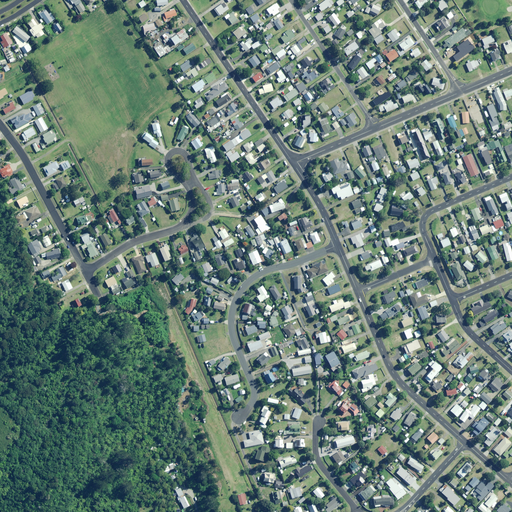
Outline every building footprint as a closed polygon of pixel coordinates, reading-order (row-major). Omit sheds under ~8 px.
[(79,0),(77,0),(73,3),(76,6),(73,7),(78,14),(79,15),(84,13),(83,11),(86,9),(81,2),(79,0)] [(331,5),(333,3),(331,0),(325,0),(318,4),(320,7),(319,8),(321,11),(328,6),(329,8),(332,6),(331,5)] [(419,8),(428,2),(426,0),(424,0),(420,3),(418,0),(415,3),(419,8)] [(441,11),(450,6),(446,0),(441,0),(437,3),(441,11)] [(219,15),(229,9),(224,2),(215,9),(219,15)] [(270,14),(280,8),(277,3),(267,9),(270,14)] [(373,5),(371,4),(369,7),(368,7),(368,8),(366,7),(364,10),(366,11),(365,12),(368,14),(369,12),(376,16),(381,8),(380,8),(381,5),(378,3),(376,6),(373,4),(373,5)] [(250,15),(254,12),(250,6),(245,9),(250,15)] [(49,14),(45,9),(39,14),(42,19),(43,18),(47,24),(55,19),(50,13),(49,14)] [(166,19),(176,16),(175,9),(170,10),(170,11),(164,13),(162,14),(165,22),(167,21),(166,19)] [(234,15),(235,14),(233,12),(226,17),(228,21),(229,20),(232,24),(238,20),(234,15)] [(257,23),(261,20),(256,13),(250,17),(254,24),(256,22),(257,23)] [(335,26),(340,22),(334,13),(329,17),(335,26)] [(142,23),(148,19),(145,14),(138,17),(142,23)] [(278,30),(283,26),(278,18),(273,21),(278,30)] [(445,22),(446,21),(444,18),(436,23),(438,26),(439,26),(442,30),(450,26),(448,22),(445,23),(445,22)] [(29,30),(33,36),(35,35),(37,38),(44,34),(41,30),(44,28),(40,23),(37,25),(33,19),(28,23),(31,28),(29,30)] [(379,24),(377,21),(366,28),(373,38),(382,33),(380,30),(385,26),(382,22),(379,24)] [(57,32),(61,28),(58,23),(53,26),(57,32)] [(144,32),(155,29),(153,23),(142,26),(144,32)] [(21,29),(22,28),(17,25),(12,31),(23,40),(28,34),(21,29)] [(342,25),(340,28),(340,27),(335,35),(341,39),(346,31),(345,31),(347,28),(342,25)] [(238,39),(246,33),(241,26),(233,33),(238,39)] [(188,34),(187,32),(186,32),(183,28),(177,33),(182,41),(189,36),(188,34)] [(468,29),(465,31),(463,28),(444,41),(446,43),(443,45),(445,47),(448,46),(449,48),(471,33),(468,29)] [(285,43),(295,36),(290,29),(283,34),(283,36),(281,37),(285,43)] [(393,42),(399,38),(393,30),(387,34),(393,42)] [(4,48),(13,43),(7,33),(1,37),(2,40),(0,41),(4,48)] [(171,41),(166,33),(163,35),(164,37),(163,37),(166,42),(169,40),(170,42),(171,41)] [(175,45),(180,41),(176,35),(171,38),(175,45)] [(377,44),(384,39),(381,35),(374,39),(377,44)] [(488,44),(494,41),(492,35),(482,39),(485,49),(489,47),(488,44)] [(408,48),(414,44),(410,37),(399,44),(402,49),(403,49),(405,53),(410,50),(408,48)] [(249,44),(252,42),(249,38),(246,41),(247,42),(244,43),(243,41),(238,45),(243,50),(244,49),(246,51),(251,47),(249,44)] [(299,45),(306,40),(304,38),(290,48),(296,57),(301,53),(300,51),(302,49),(299,45)] [(347,55),(361,45),(356,38),(348,44),(349,45),(343,49),(347,55)] [(468,46),(470,45),(467,40),(462,43),(463,45),(461,47),(462,49),(460,50),(464,56),(469,52),(468,50),(470,48),(468,46)] [(254,49),(260,45),(257,41),(251,45),(254,49)] [(503,43),(507,54),(511,51),(511,42),(511,43),(509,41),(503,43)] [(32,49),(28,43),(19,49),(23,55),(32,49)] [(187,55),(196,49),(192,43),(183,49),(187,55)] [(259,48),(262,53),(265,51),(267,54),(268,53),(266,50),(268,49),(265,44),(259,48)] [(160,57),(166,53),(163,48),(161,45),(154,49),(160,57)] [(167,45),(163,48),(166,53),(167,54),(171,51),(167,45)] [(274,55),(276,54),(281,50),(278,46),(271,51),(274,55)] [(415,57),(421,54),(417,48),(411,51),(415,57)] [(283,49),(281,50),(276,54),(279,58),(280,58),(282,60),(286,57),(284,54),(286,53),(283,49)] [(390,62),(398,56),(394,49),(388,53),(385,50),(382,52),(384,55),(385,54),(390,62)] [(498,54),(500,53),(498,49),(494,50),(495,51),(489,53),(493,62),(496,60),(496,59),(499,57),(498,54)] [(11,62),(15,60),(10,50),(5,52),(11,62)] [(361,58),(361,57),(357,54),(356,55),(356,54),(348,66),(353,70),(361,58)] [(379,54),(375,57),(377,60),(378,63),(383,59),(379,54)] [(253,67),(260,63),(255,55),(248,59),(253,67)] [(305,68),(311,64),(306,57),(301,61),(305,68)] [(373,63),(377,60),(375,57),(366,64),(370,69),(375,66),(373,63)] [(430,63),(429,63),(426,59),(420,64),(426,71),(432,66),(430,63)] [(184,72),(196,64),(193,60),(188,64),(185,61),(182,63),(182,64),(180,66),(184,72)] [(476,66),(479,65),(477,60),(474,62),(474,60),(466,64),(469,71),(477,68),(476,66)] [(288,71),(295,67),(293,63),(286,67),(288,71)] [(192,78),(198,74),(197,72),(199,70),(196,66),(185,72),(188,76),(190,75),(192,78)] [(257,79),(268,72),(265,67),(254,74),(257,79)] [(361,80),(368,75),(362,67),(355,72),(361,80)] [(212,72),(204,78),(207,83),(208,84),(216,79),(212,72)] [(318,77),(316,74),(315,75),(313,72),(307,76),(308,77),(307,77),(310,82),(318,77)] [(408,82),(417,76),(414,72),(405,78),(408,82)] [(283,74),(282,75),(281,74),(278,76),(279,77),(276,79),(279,83),(286,78),(283,74)] [(382,85),(385,81),(382,78),(384,77),(382,75),(381,74),(376,79),(382,85)] [(327,83),(330,81),(328,77),(320,83),(324,89),(323,91),(325,94),(335,87),(333,84),(329,87),(327,83)] [(441,82),(442,80),(434,77),(432,84),(434,85),(434,87),(443,89),(445,83),(441,82)] [(203,86),(207,83),(204,78),(189,87),(192,91),(194,89),(196,92),(204,87),(203,86)] [(397,91),(406,85),(403,80),(397,84),(398,86),(395,88),(397,91)] [(209,101),(229,88),(225,82),(219,86),(218,84),(212,89),(212,90),(208,93),(209,95),(206,97),(209,101)] [(300,92),(306,88),(302,82),(296,87),(300,92)] [(260,94),(273,91),(271,83),(262,86),(263,88),(258,90),(260,94)] [(422,88),(423,87),(420,83),(415,87),(420,93),(424,90),(422,88)] [(302,93),(308,101),(314,96),(310,90),(311,89),(310,87),(302,93)] [(495,91),(493,92),(499,105),(499,110),(506,110),(505,104),(498,87),(494,89),(495,91)] [(287,102),(298,94),(294,88),(283,96),(287,102)] [(506,99),(508,98),(508,97),(511,95),(511,91),(511,89),(503,92),(506,99)] [(32,98),(35,96),(31,90),(19,97),(24,104),(33,99),(32,98)] [(383,99),(390,94),(388,90),(380,95),(383,99)] [(404,103),(413,99),(410,93),(402,97),(404,103)] [(220,107),(231,100),(227,94),(216,101),(220,107)] [(279,106),(283,103),(278,96),(269,102),(275,110),(277,109),(276,107),(279,105),(279,106)] [(205,104),(200,97),(194,102),(198,108),(205,104)] [(477,106),(478,106),(475,99),(470,101),(471,104),(469,105),(476,120),(482,118),(477,106)] [(396,103),(393,104),(391,100),(386,102),(387,102),(378,106),(380,112),(386,109),(387,112),(398,107),(396,103)] [(5,114),(16,108),(12,101),(7,104),(9,106),(3,109),(5,114)] [(323,113),(328,109),(324,102),(318,106),(323,113)] [(37,116),(44,112),(39,103),(32,106),(37,116)] [(233,103),(228,107),(230,110),(228,112),(230,115),(238,109),(233,103)] [(496,116),(497,115),(492,104),(486,107),(492,120),(489,121),(493,130),(499,128),(498,125),(499,124),(496,116)] [(338,119),(344,114),(337,105),(331,110),(338,119)] [(287,119),(293,115),(289,109),(283,113),(287,119)] [(28,121),(33,118),(30,113),(25,115),(23,112),(10,120),(12,123),(14,122),(15,124),(14,125),(16,128),(29,121),(28,121)] [(195,127),(200,123),(191,113),(186,117),(195,127)] [(354,118),(356,116),(353,113),(345,117),(348,123),(347,123),(349,127),(357,123),(354,118)] [(301,119),(300,120),(302,126),(304,128),(310,123),(309,114),(301,116),(301,119)] [(211,125),(213,129),(220,125),(219,123),(222,122),(217,115),(207,122),(209,126),(211,125)] [(455,127),(457,126),(452,116),(447,118),(451,128),(450,128),(452,131),(456,130),(455,127)] [(41,132),(48,129),(41,117),(34,121),(41,132)] [(442,132),(445,131),(440,117),(434,120),(435,121),(432,122),(434,127),(440,140),(444,138),(442,132)] [(241,121),(240,122),(237,118),(234,120),(237,124),(236,125),(235,123),(233,124),(237,130),(243,125),(241,121)] [(158,137),(162,136),(158,122),(151,124),(154,134),(156,133),(158,137)] [(331,128),(328,123),(321,126),(326,134),(333,131),(331,128)] [(190,128),(185,126),(185,127),(183,126),(177,138),(183,141),(190,128)] [(25,140),(36,134),(32,127),(23,132),(24,133),(22,134),(25,140)] [(459,137),(468,133),(466,127),(456,132),(459,137)] [(432,136),(430,130),(427,131),(426,128),(422,129),(424,132),(422,133),(425,140),(427,139),(429,142),(432,141),(430,137),(432,136)] [(239,135),(222,145),(226,151),(251,135),(247,129),(239,134),(239,135)] [(55,140),(53,138),(56,137),(54,133),(51,134),(50,131),(42,135),(46,142),(47,144),(55,140)] [(147,142),(151,136),(145,132),(141,137),(147,142)] [(413,140),(420,137),(418,132),(410,135),(413,140)] [(316,137),(317,133),(309,133),(309,137),(310,137),(310,141),(318,142),(318,137),(316,137)] [(152,139),(153,137),(152,136),(147,143),(155,148),(158,143),(152,139)] [(302,148),(306,139),(299,136),(295,145),(302,148)] [(401,144),(408,141),(406,136),(399,138),(401,144)] [(196,150),(202,145),(197,138),(191,142),(196,150)] [(254,143),(256,147),(263,143),(263,142),(261,138),(254,143)] [(438,156),(443,154),(437,140),(432,142),(434,147),(430,149),(431,151),(435,149),(438,156)] [(499,163),(507,160),(498,140),(494,142),(493,141),(486,144),(489,150),(496,147),(498,153),(496,154),(499,163)] [(252,143),(250,145),(248,142),(243,146),(247,153),(253,149),(252,148),(254,146),(252,143)] [(266,148),(263,143),(256,147),(260,152),(266,148)] [(511,143),(503,147),(510,163),(511,161),(511,143)] [(378,160),(386,156),(381,145),(379,146),(379,147),(374,150),(378,160)] [(213,146),(204,149),(206,154),(206,155),(207,159),(209,158),(211,163),(217,161),(213,152),(215,151),(213,146)] [(365,157),(372,154),(368,146),(362,149),(365,157)] [(423,150),(425,150),(423,146),(416,149),(420,156),(425,154),(423,150)] [(481,151),(478,152),(477,150),(475,151),(479,160),(484,158),(481,151)] [(236,152),(232,154),(230,151),(226,154),(232,162),(240,157),(236,152)] [(254,157),(252,153),(250,153),(245,156),(250,166),(256,162),(256,161),(260,159),(258,156),(254,159),(253,158),(254,157)] [(471,177),(479,173),(470,154),(465,156),(464,154),(461,155),(471,177)] [(152,165),(152,159),(146,160),(146,157),(139,158),(139,165),(152,165)] [(342,162),(340,163),(338,158),(329,162),(334,174),(348,169),(346,164),(344,165),(342,162)] [(260,172),(270,165),(266,159),(257,165),(260,169),(259,170),(260,172)] [(410,169),(419,165),(417,159),(411,161),(410,159),(406,160),(410,169)] [(56,169),(59,167),(56,161),(43,168),(47,176),(57,171),(56,169)] [(63,170),(71,167),(68,161),(60,164),(63,170)] [(374,171),(379,169),(377,162),(371,164),(374,171)] [(0,174),(2,178),(3,177),(4,179),(8,177),(7,176),(14,173),(9,164),(1,168),(0,165),(0,174)] [(362,170),(364,168),(361,165),(355,171),(361,179),(366,175),(362,170)] [(387,179),(391,178),(387,167),(382,169),(385,176),(386,175),(387,179)] [(150,178),(161,176),(160,170),(149,172),(150,178)] [(219,176),(222,175),(221,170),(212,171),(213,173),(208,174),(209,179),(219,178),(219,176)] [(239,175),(241,178),(244,176),(245,178),(245,179),(247,183),(253,179),(247,170),(239,175)] [(270,182),(276,178),(271,170),(257,179),(261,184),(265,182),(263,180),(267,177),(270,182)] [(445,185),(451,183),(448,171),(442,173),(445,185)] [(330,178),(333,176),(330,172),(326,174),(325,173),(321,175),(326,183),(331,180),(330,178)] [(413,181),(420,177),(417,172),(410,175),(413,181)] [(461,184),(466,181),(461,172),(456,175),(461,184)] [(136,183),(144,181),(142,173),(134,175),(136,183)] [(436,177),(433,178),(432,175),(427,177),(428,179),(427,179),(431,190),(437,188),(435,184),(438,183),(436,177)] [(25,183),(22,185),(17,177),(10,180),(14,188),(10,190),(12,195),(27,187),(25,183)] [(60,188),(67,185),(62,177),(56,180),(60,188)] [(163,190),(170,187),(167,181),(160,183),(163,190)] [(277,194),(288,187),(284,181),(274,188),(277,194)] [(239,182),(233,182),(233,183),(230,183),(230,185),(224,185),(224,184),(218,184),(218,189),(216,189),(217,192),(214,192),(214,195),(222,195),(222,192),(225,192),(225,190),(239,189),(239,182)] [(341,199),(353,195),(349,183),(338,187),(338,186),(331,189),(333,194),(336,193),(338,198),(340,197),(341,199)] [(421,196),(425,193),(418,183),(413,187),(416,192),(417,191),(421,196)] [(322,192),(328,188),(325,184),(319,187),(322,192)] [(383,202),(388,190),(381,187),(376,200),(383,202)] [(405,202),(413,197),(409,192),(405,195),(404,193),(400,195),(405,202)] [(506,208),(511,206),(506,192),(499,195),(502,203),(504,202),(505,204),(505,205),(506,208)] [(259,202),(264,199),(260,193),(254,197),(257,200),(258,199),(259,202)] [(238,201),(241,199),(239,195),(236,197),(236,196),(230,199),(234,207),(240,204),(238,201)] [(27,203),(29,202),(26,196),(17,201),(21,209),(28,205),(27,203)] [(80,203),(85,201),(82,196),(73,201),(76,207),(81,204),(80,203)] [(492,215),(498,212),(491,196),(489,197),(490,199),(485,201),(489,211),(490,210),(492,215)] [(171,211),(180,209),(177,198),(168,201),(171,211)] [(359,207),(362,206),(359,199),(352,202),(356,213),(361,211),(359,207)] [(141,217),(150,212),(144,201),(139,204),(142,209),(138,212),(141,217)] [(274,212),(285,208),(283,203),(280,204),(280,202),(271,205),(274,212)] [(380,212),(382,206),(374,204),(373,209),(374,209),(374,210),(380,212)] [(35,207),(34,208),(33,207),(21,214),(22,214),(16,217),(19,223),(29,218),(30,220),(41,214),(37,207),(36,208),(35,207)] [(267,214),(270,212),(267,207),(261,211),(265,217),(268,215),(267,214)] [(398,209),(398,208),(392,207),(391,215),(402,216),(403,210),(398,209)] [(479,213),(481,212),(478,207),(471,210),(475,221),(481,218),(479,213)] [(111,223),(119,219),(114,210),(106,215),(111,223)] [(285,221),(288,219),(284,213),(277,217),(279,221),(283,218),(285,221)] [(135,221),(131,214),(124,218),(128,225),(135,221)] [(90,215),(85,217),(85,215),(76,218),(78,225),(87,222),(87,221),(92,219),(90,215)] [(311,221),(307,222),(304,217),(300,219),(305,231),(311,229),(310,226),(313,225),(311,221)] [(496,229),(504,226),(501,219),(493,222),(494,225),(492,226),(494,231),(496,230),(496,229)] [(354,230),(362,226),(360,220),(351,223),(354,230)] [(403,231),(407,230),(403,221),(394,225),(394,224),(391,226),(394,232),(402,228),(403,231)] [(482,235),(490,232),(487,225),(479,228),(482,235)] [(251,237),(255,234),(250,226),(246,228),(248,231),(246,232),(247,235),(249,234),(251,237)] [(296,231),(295,231),(293,226),(288,229),(289,231),(287,231),(288,234),(290,233),(291,236),(297,233),(296,231)] [(452,237),(458,235),(455,226),(449,229),(452,237)] [(225,229),(223,229),(222,227),(220,229),(221,231),(218,232),(223,240),(229,236),(225,229)] [(474,240),(479,237),(476,229),(470,231),(474,240)] [(314,244),(320,241),(316,232),(310,234),(314,244)] [(92,236),(89,238),(87,233),(80,236),(84,244),(86,243),(88,248),(85,249),(87,254),(88,254),(90,258),(98,254),(91,240),(93,239),(92,236)] [(106,246),(112,243),(106,233),(100,237),(106,246)] [(262,240),(267,239),(265,234),(255,237),(258,245),(263,243),(262,240)] [(357,248),(364,245),(359,234),(350,238),(353,244),(355,243),(357,248)] [(46,247),(52,244),(47,235),(42,238),(46,247)] [(194,236),(190,239),(195,247),(200,250),(205,246),(198,236),(195,238),(194,236)] [(286,239),(279,242),(277,237),(273,238),(277,247),(280,246),(284,254),(291,251),(286,239)] [(219,240),(218,240),(217,238),(213,240),(217,248),(222,246),(219,240)] [(225,247),(234,242),(232,238),(223,243),(225,247)] [(304,241),(302,242),(301,238),(295,241),(299,251),(307,247),(307,248),(313,246),(311,242),(306,244),(304,241)] [(384,240),(387,247),(396,243),(395,240),(390,242),(389,238),(384,240)] [(443,248),(451,244),(448,238),(440,241),(443,248)] [(39,249),(41,248),(37,239),(27,244),(33,254),(40,251),(39,249)] [(168,250),(169,250),(167,243),(163,245),(164,247),(159,249),(165,261),(171,258),(168,250)] [(511,253),(510,245),(507,246),(507,243),(503,244),(507,261),(511,259),(511,253)] [(181,255),(188,251),(185,245),(178,249),(181,255)] [(406,257),(417,252),(415,245),(403,250),(406,257)] [(492,261),(499,258),(493,245),(486,248),(492,261)] [(270,259),(274,252),(265,247),(262,252),(265,254),(264,256),(270,259)] [(53,259),(60,257),(58,249),(53,250),(53,251),(46,252),(47,259),(53,258),(53,259)] [(262,254),(259,256),(257,250),(248,254),(253,265),(261,261),(262,262),(265,261),(262,254)] [(371,253),(369,254),(368,251),(361,254),(363,260),(373,256),(371,253)] [(452,259),(458,257),(456,251),(450,254),(452,259)] [(201,256),(199,257),(197,252),(193,253),(196,260),(202,258),(201,256)] [(483,255),(479,252),(475,256),(481,264),(487,259),(483,255)] [(152,267),(159,264),(155,253),(145,256),(148,262),(150,262),(152,267)] [(224,255),(221,256),(219,253),(214,256),(218,266),(225,264),(223,260),(226,259),(224,255)] [(142,262),(144,261),(142,255),(132,259),(133,261),(134,261),(138,273),(146,271),(142,262)] [(243,261),(238,263),(237,259),(234,260),(237,268),(238,268),(239,270),(246,268),(243,261)] [(371,271),(382,266),(380,260),(364,266),(366,271),(370,269),(371,271)] [(470,272),(474,267),(467,260),(463,265),(470,272)] [(322,265),(321,261),(313,265),(314,267),(306,270),(309,276),(317,273),(317,275),(328,270),(326,263),(322,265)] [(201,266),(202,268),(203,268),(205,273),(203,273),(205,277),(208,276),(207,272),(212,270),(209,262),(201,266)] [(464,278),(457,263),(452,265),(452,267),(451,268),(457,280),(460,279),(460,280),(464,278)] [(54,281),(67,274),(63,266),(57,270),(58,273),(51,277),(54,281)] [(44,279),(51,275),(48,270),(42,273),(43,274),(42,275),(44,279)] [(132,278),(135,276),(132,270),(126,273),(129,277),(131,276),(132,278)] [(335,277),(332,272),(322,280),(327,286),(334,281),(332,279),(335,277)] [(177,285),(184,278),(179,273),(172,281),(177,285)] [(113,285),(117,283),(113,276),(105,281),(108,288),(110,287),(112,290),(111,290),(114,295),(116,293),(117,295),(121,293),(118,287),(115,289),(113,285)] [(300,288),(300,276),(292,277),(292,281),(294,281),(294,289),(297,289),(299,294),(304,291),(302,288),(300,288)] [(122,281),(127,289),(130,287),(132,290),(135,288),(134,285),(131,279),(128,280),(127,278),(122,281)] [(418,289),(428,285),(426,279),(415,283),(418,289)] [(66,291),(72,288),(68,280),(62,283),(66,291)] [(341,291),(338,284),(327,289),(330,295),(341,291)] [(282,297),(274,285),(269,289),(276,301),(282,297)] [(269,297),(262,286),(257,289),(260,295),(257,297),(260,302),(269,297)] [(392,298),(396,296),(394,291),(383,296),(387,303),(393,301),(392,298)] [(426,295),(418,298),(416,293),(409,296),(414,308),(429,302),(426,295)] [(76,308),(82,304),(77,297),(72,301),(76,308)] [(189,299),(187,306),(183,310),(188,315),(193,309),(195,301),(189,299)] [(351,307),(350,304),(349,301),(345,302),(342,299),(338,301),(339,303),(329,306),(331,312),(344,307),(345,309),(351,307)] [(223,311),(225,304),(214,302),(213,308),(223,311)] [(255,306),(246,303),(243,312),(250,314),(252,310),(254,311),(255,306)] [(315,314),(311,304),(303,308),(305,312),(307,311),(309,317),(315,314)] [(474,315),(484,311),(480,304),(470,309),(474,315)] [(395,313),(400,310),(397,305),(385,312),(386,313),(379,316),(382,321),(388,317),(389,318),(396,314),(395,313)] [(426,309),(427,309),(426,305),(417,308),(421,320),(427,318),(426,315),(427,315),(426,309)] [(292,313),(288,306),(281,309),(285,316),(284,317),(286,320),(291,317),(290,314),(292,313)] [(279,325),(275,317),(279,313),(275,311),(269,319),(270,322),(269,322),(270,326),(272,325),(273,328),(279,325)] [(485,324),(497,316),(494,311),(492,312),(482,318),(483,320),(479,323),(482,327),(486,324),(485,324)] [(196,322),(202,317),(199,312),(192,317),(196,322)] [(350,320),(348,315),(337,320),(339,325),(350,320)] [(263,319),(258,318),(257,325),(259,325),(259,328),(265,329),(265,322),(263,322),(263,319)] [(404,327),(413,323),(410,318),(401,321),(404,327)] [(503,323),(499,326),(497,323),(490,328),(492,332),(495,336),(506,327),(503,323)] [(295,329),(291,324),(283,329),(289,338),(295,333),(293,331),(295,329)] [(360,332),(357,324),(351,326),(355,334),(360,332)] [(257,332),(254,325),(245,329),(245,327),(241,328),(245,337),(257,332)] [(347,336),(342,329),(336,334),(342,341),(347,336)] [(410,332),(409,332),(408,330),(403,332),(407,339),(412,337),(410,332)] [(443,342),(449,338),(443,330),(437,335),(443,342)] [(505,343),(511,337),(511,334),(509,330),(502,336),(504,338),(502,339),(505,343)] [(326,337),(325,332),(318,334),(319,338),(320,344),(330,342),(329,336),(326,337)] [(198,343),(206,341),(204,335),(196,337),(198,343)] [(309,347),(304,335),(299,338),(300,342),(297,343),(299,347),(302,345),(304,349),(309,347)] [(452,353),(460,345),(454,338),(446,345),(449,349),(446,351),(445,349),(442,352),(446,356),(450,352),(452,353)] [(263,347),(260,340),(255,342),(254,340),(247,343),(250,352),(263,347)] [(414,347),(419,345),(417,340),(403,347),(406,354),(415,350),(414,347)] [(356,349),(354,343),(342,348),(344,354),(356,349)] [(279,354),(275,346),(270,349),(273,356),(279,354)] [(369,355),(367,351),(355,356),(356,358),(355,359),(356,362),(370,356),(370,355),(369,355)] [(425,358),(428,356),(426,351),(418,356),(420,359),(424,357),(425,358)] [(339,364),(333,352),(324,356),(331,368),(339,364)] [(461,368),(473,356),(469,352),(463,358),(460,355),(452,363),(457,368),(459,366),(461,368)] [(266,358),(263,354),(257,359),(262,365),(270,358),(268,356),(266,358)] [(231,362),(226,358),(222,362),(221,361),(216,367),(220,371),(221,369),(223,371),(231,362)] [(429,383),(441,368),(432,360),(428,365),(432,368),(424,378),(429,383)] [(378,369),(375,363),(369,367),(368,365),(359,370),(358,369),(352,372),(356,380),(363,376),(363,377),(378,369)] [(412,375),(421,369),(416,363),(407,369),(412,375)] [(312,373),(311,366),(292,369),(293,376),(312,373)] [(487,374),(489,372),(485,368),(477,376),(481,380),(482,378),(486,381),(490,377),(487,374)] [(270,373),(268,370),(263,373),(265,375),(263,376),(268,384),(276,380),(271,372),(270,373)] [(223,379),(220,374),(212,378),(214,383),(223,379)] [(239,382),(237,374),(224,378),(226,385),(239,382)] [(375,384),(373,374),(368,375),(369,379),(361,381),(363,389),(362,389),(362,392),(369,391),(368,388),(372,387),(372,385),(375,384)] [(468,383),(473,377),(470,374),(464,380),(468,383)] [(495,393),(503,385),(496,378),(488,386),(495,393)] [(439,389),(442,387),(436,380),(432,383),(433,385),(431,387),(435,391),(438,388),(439,389)] [(337,384),(334,381),(328,387),(330,389),(331,388),(340,397),(344,393),(343,391),(345,389),(341,386),(340,387),(337,384)] [(461,391),(465,387),(461,383),(457,387),(461,391)] [(478,394),(484,386),(481,383),(478,386),(477,386),(474,390),(478,394)] [(377,386),(371,390),(373,394),(379,390),(377,386)] [(229,394),(227,388),(223,390),(220,392),(222,397),(229,394)] [(304,395),(296,388),(293,391),(291,389),(288,392),(302,405),(306,401),(301,397),(304,395)] [(509,400),(511,396),(511,393),(507,389),(502,395),(509,400)] [(396,399),(390,393),(386,397),(388,399),(385,403),(389,407),(396,399)] [(488,404),(492,400),(484,393),(480,397),(488,404)] [(377,402),(372,396),(364,403),(369,408),(377,402)] [(333,405),(339,409),(344,413),(348,408),(353,412),(354,416),(359,415),(357,407),(353,403),(352,405),(346,400),(343,404),(338,400),(333,405)] [(457,404),(450,411),(457,417),(468,404),(464,401),(459,406),(457,404)] [(483,410),(487,406),(483,402),(479,406),(483,410)] [(473,419),(480,409),(475,405),(470,411),(466,409),(459,419),(464,423),(469,416),(473,419)] [(268,409),(263,406),(261,411),(262,412),(261,416),(262,416),(259,422),(260,423),(259,426),(266,429),(268,426),(265,425),(268,418),(267,418),(270,412),(267,411),(268,409)] [(302,410),(295,408),(292,417),(298,419),(302,410)] [(402,410),(399,408),(398,410),(397,409),(395,411),(394,411),(390,417),(396,421),(397,419),(399,420),(402,415),(399,413),(402,410)] [(505,417),(511,411),(507,408),(502,414),(505,417)] [(384,413),(380,409),(375,414),(380,418),(384,413)] [(416,415),(410,412),(404,423),(410,427),(416,415)] [(490,420),(494,417),(489,412),(486,416),(490,420)] [(477,436),(489,423),(483,418),(478,424),(475,422),(472,426),(475,429),(472,432),(477,436)] [(497,426),(502,421),(498,418),(494,423),(497,426)] [(349,430),(348,422),(337,423),(338,431),(349,430)] [(283,430),(283,434),(283,435),(287,435),(287,434),(289,434),(299,434),(299,425),(292,425),(292,423),(290,423),(290,427),(289,427),(289,430),(283,430)] [(374,429),(374,426),(367,425),(367,434),(368,434),(367,436),(363,436),(363,440),(369,441),(370,438),(373,439),(374,432),(376,433),(376,429),(374,429)] [(497,432),(498,431),(492,425),(484,435),(488,438),(484,443),(489,447),(499,435),(497,432)] [(425,433),(420,429),(412,438),(416,442),(425,433)] [(264,443),(261,430),(248,433),(250,440),(243,441),(245,447),(264,443)] [(438,438),(433,432),(427,438),(432,444),(438,438)] [(337,440),(336,437),(332,439),(334,444),(336,444),(337,446),(340,445),(341,447),(345,445),(342,438),(337,440)] [(500,456),(511,443),(505,438),(494,450),(500,456)] [(387,451),(382,445),(377,450),(382,455),(385,453),(386,455),(388,454),(386,452),(387,451)] [(270,449),(262,446),(260,451),(257,450),(254,459),(263,462),(265,456),(263,455),(264,452),(268,454),(270,449)] [(511,457),(511,456),(511,447),(508,452),(507,451),(503,455),(506,459),(510,455),(511,457)] [(442,453),(439,450),(437,453),(433,449),(429,453),(431,454),(430,455),(435,460),(442,453)] [(342,455),(340,451),(332,456),(337,464),(351,455),(349,451),(342,455)] [(416,459),(411,456),(407,464),(420,472),(423,467),(417,463),(418,462),(415,460),(416,459)] [(292,460),(290,457),(282,459),(282,457),(275,459),(276,462),(279,461),(281,468),(297,462),(295,459),(292,460)] [(358,467),(354,461),(348,466),(353,474),(360,469),(358,466),(358,467)] [(176,469),(174,464),(165,467),(168,473),(172,471),(172,470),(176,469)] [(469,470),(471,468),(466,464),(457,473),(462,478),(469,471),(469,470)] [(414,481),(408,470),(402,474),(403,475),(401,476),(403,481),(405,480),(408,484),(414,481)] [(365,477),(361,472),(350,480),(354,485),(356,484),(358,487),(365,482),(363,479),(365,477)] [(275,474),(265,473),(263,481),(273,483),(275,474)] [(474,488),(479,482),(474,477),(469,484),(474,488)] [(455,488),(459,483),(453,479),(450,483),(455,488)] [(477,488),(475,491),(472,495),(474,497),(477,493),(479,495),(477,498),(481,501),(494,486),(489,482),(485,486),(481,482),(477,488)] [(302,496),(298,485),(295,486),(296,488),(292,490),(291,489),(287,490),(288,493),(290,492),(292,499),(302,496)] [(376,491),(371,485),(359,495),(364,501),(376,491)] [(178,487),(175,488),(179,497),(183,495),(181,488),(179,489),(178,487)] [(454,506),(460,499),(447,487),(443,490),(441,488),(439,490),(447,498),(447,499),(454,506)] [(324,496),(318,488),(311,493),(314,497),(316,495),(319,500),(324,496)] [(281,499),(279,491),(276,492),(276,495),(273,496),(274,500),(275,500),(275,504),(280,503),(279,499),(281,499)] [(247,501),(245,493),(237,495),(240,505),(245,504),(245,505),(250,503),(249,500),(247,501)] [(494,496),(495,495),(493,493),(484,504),(490,508),(493,504),(494,505),(496,502),(495,502),(498,499),(494,496)] [(329,511),(341,504),(334,495),(330,499),(331,501),(326,505),(328,508),(325,510),(326,511),(329,511)] [(381,497),(373,498),(373,500),(370,500),(371,506),(374,505),(374,507),(384,506),(384,507),(389,506),(389,505),(394,505),(393,500),(393,499),(393,498),(392,497),(391,497),(390,497),(383,497),(383,495),(381,495),(381,497)] [(190,506),(185,496),(178,499),(178,500),(179,500),(184,509),(190,506)] [(497,511),(508,511),(510,510),(503,503),(496,511),(497,511)]
